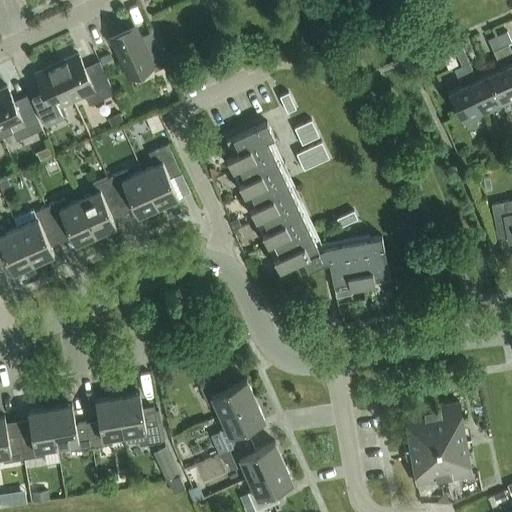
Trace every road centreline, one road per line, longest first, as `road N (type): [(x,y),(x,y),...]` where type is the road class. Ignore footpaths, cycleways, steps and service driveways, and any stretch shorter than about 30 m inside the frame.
road 1 (residential): [(215,263),(219,222),(177,131),(178,115),(239,81)]
road 2 (residential): [(215,263),(179,265),(9,344)]
road 3 (residential): [(511,331),(334,364)]
road 4 (residential): [(334,364),(312,368),(279,356),(240,282),(215,263)]
road 5 (residential): [(368,511),(355,489),(334,364)]
road 6 (residential): [(0,51),(109,0)]
